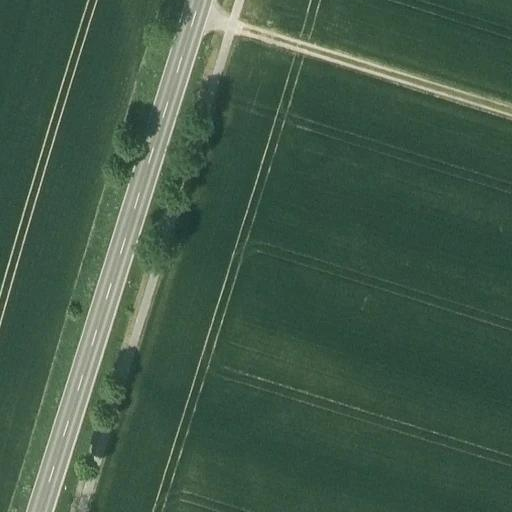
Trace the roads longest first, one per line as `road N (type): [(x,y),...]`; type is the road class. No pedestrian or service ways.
road 1 (primary): [(39,511),(200,0)]
road 2 (track): [(511,117),(195,13)]
